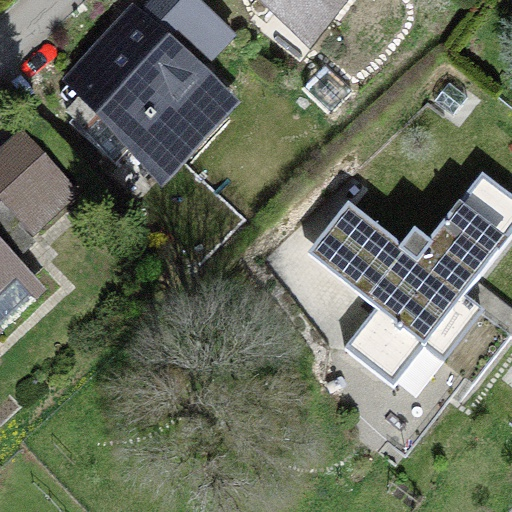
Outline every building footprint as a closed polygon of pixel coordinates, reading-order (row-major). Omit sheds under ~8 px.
[(168,0),(143,27),(135,19),(75,84),(83,92),(64,109),(81,128),(100,111),(132,145),(145,133),(178,157),(228,104),(163,45),(176,31),(209,60),(231,36),(191,0),(168,0)] [(265,0),(276,10),(283,0),(285,0),(324,19),(338,0),(265,0)] [(23,139),(0,160),(0,195),(32,230),(72,193),(23,139)] [(348,206),(307,257),(375,310),(344,349),(393,388),(425,348),(473,385),(511,337),(463,299),(511,236),(511,198),(468,164),(414,232),(400,221),(388,237),(348,206)] [(0,262),(0,323),(31,295),(0,262)]
